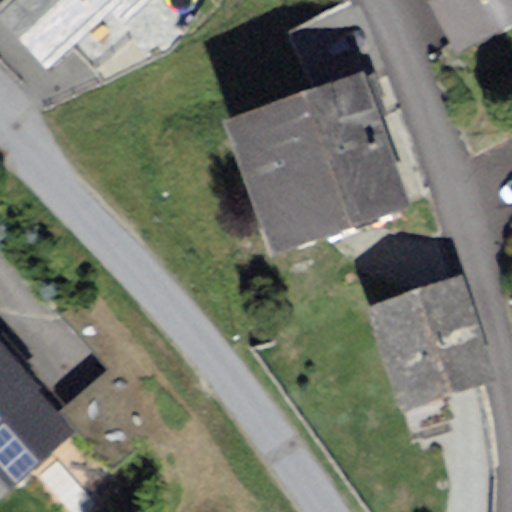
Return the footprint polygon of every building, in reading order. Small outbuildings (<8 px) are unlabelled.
[(151,0),(26,0),(2,25),(51,73),(90,34),(105,48),(151,0)] [(511,0),(426,0),(457,54),(511,23),(511,0)] [(408,207),(362,90),(236,140),(283,257),(408,207)] [(488,368),(459,278),(378,303),(406,393),(488,368)] [(0,350),(0,466),(14,483),(71,435),(0,350)]
